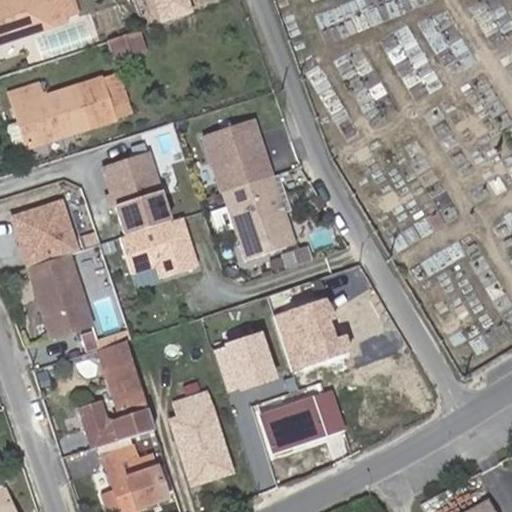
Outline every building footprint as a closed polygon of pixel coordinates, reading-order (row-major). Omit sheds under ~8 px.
[(0,0),(0,40),(19,35),(20,37),(65,23),(63,18),(77,13),(73,0),(0,0)] [(188,0),(151,0),(160,24),(193,13),(188,0)] [(137,33),(109,41),(114,58),(142,49),(137,33)] [(99,80),(112,121),(127,116),(114,75),(99,80)] [(9,125),(7,128),(13,148),(16,149),(26,145),(27,148),(112,121),(99,80),(42,98),(37,85),(9,94),(18,122),(9,125)] [(252,121),(203,137),(221,194),(271,177),(252,121)] [(147,154),(102,168),(111,196),(115,208),(124,237),(169,223),(147,154)] [(284,213),(291,211),(278,175),(271,177),(284,213)] [(271,177),(221,194),(227,207),(210,212),(218,235),(234,229),(245,262),(295,245),(284,213),(271,177)] [(106,197),(110,209),(115,208),(111,196),(106,197)] [(14,217),(23,246),(19,247),(26,268),(67,255),(76,252),(60,202),(14,217)] [(10,218),(19,247),(23,246),(14,217),(10,218)] [(124,237),(119,239),(130,275),(156,266),(160,280),(196,269),(180,219),(169,223),(124,237)] [(67,255),(26,268),(49,339),(90,326),(67,255)] [(309,283),(289,290),(293,303),(314,296),(320,294),(316,280),(309,283)] [(95,326),(121,323),(118,297),(92,300),(95,326)] [(329,300),(274,317),(291,372),(347,355),(329,300)] [(258,333),(212,348),(227,396),(273,381),(258,333)] [(124,343),(98,351),(120,420),(111,423),(104,419),(99,404),(79,410),(91,450),(153,432),(124,343)] [(255,404),(271,454),(342,430),(329,394),(309,401),(305,388),(255,404)] [(170,421),(191,485),(200,482),(198,475),(224,466),(219,449),(222,448),(204,395),(174,405),(179,418),(170,421)] [(131,445),(122,448),(126,459),(135,456),(131,445)] [(122,448),(101,455),(111,485),(120,511),(126,511),(136,509),(165,499),(164,495),(155,468),(141,473),(137,460),(135,456),(126,459),(122,448)] [(198,475),(200,482),(230,472),(222,448),(219,449),(224,466),(198,475)] [(150,456),(137,460),(141,473),(155,468),(150,456)] [(155,468),(164,495),(172,492),(162,466),(155,468)] [(120,511),(111,485),(101,489),(108,511),(136,511),(136,509),(126,511),(120,511)] [(0,511),(11,511),(3,492),(0,493),(0,491),(0,511)]
